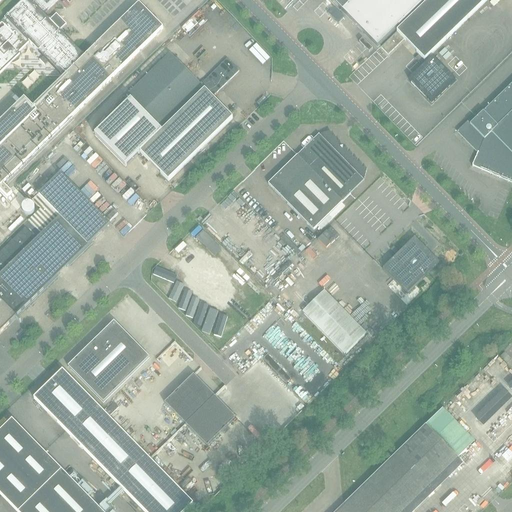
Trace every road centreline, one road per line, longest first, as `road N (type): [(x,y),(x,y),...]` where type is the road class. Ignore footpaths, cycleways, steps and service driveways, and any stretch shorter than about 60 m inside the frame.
road 1 (residential): [(0,388),(321,75)]
road 2 (residential): [(268,511),(511,272)]
road 3 (residential): [(511,272),(321,75)]
road 4 (unknown): [(189,0),(70,124)]
